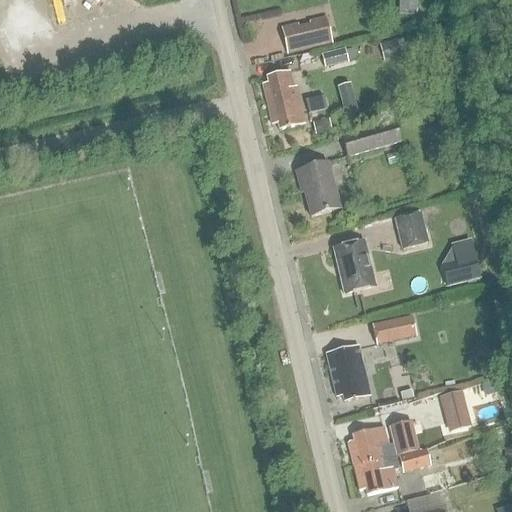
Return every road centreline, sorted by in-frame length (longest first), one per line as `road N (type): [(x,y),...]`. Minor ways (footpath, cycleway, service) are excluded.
road 1 (residential): [(331,511),(234,110)]
road 2 (residential): [(234,110),(0,162)]
